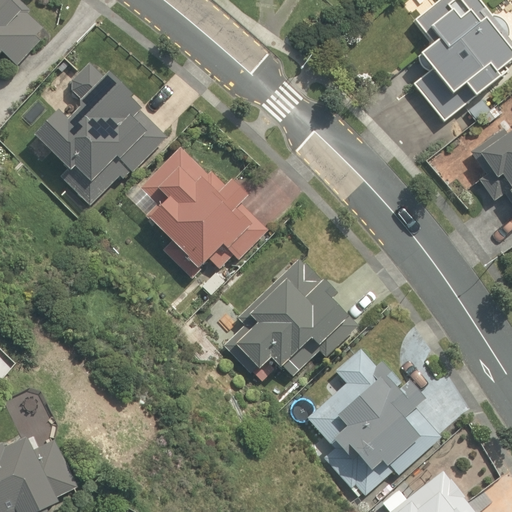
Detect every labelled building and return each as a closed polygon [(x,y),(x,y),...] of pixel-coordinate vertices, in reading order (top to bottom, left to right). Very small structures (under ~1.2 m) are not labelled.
[(16,67),(40,42),(36,38),(42,32),(24,15),(28,11),(15,0),(0,0),(0,54),(1,53),(16,67)] [(511,42),(477,0),(442,0),(415,21),(434,44),(415,59),(427,75),(413,86),(443,124),(499,79),(494,72),(511,57),(511,42)] [(132,173),(167,138),(140,111),(142,109),(131,98),(133,95),(109,72),(103,78),(89,64),(71,82),(72,92),(79,99),(79,110),(69,121),(60,112),(36,136),(68,169),(60,177),(90,206),(120,176),(122,179),(130,171),(132,173)] [(511,134),(507,137),(502,130),(469,152),(486,176),(478,182),(493,202),(504,194),(511,205),(511,134)] [(238,260),(267,231),(240,204),(248,196),(232,181),(226,187),(212,172),(209,175),(182,149),(140,190),(156,205),(146,215),(172,241),(163,251),(193,281),(212,262),(219,269),(233,255),(238,260)] [(299,261),(238,318),(245,326),(224,346),(252,376),(271,358),(281,369),(284,367),(294,377),(320,352),(324,357),(357,326),(332,300),(339,293),(326,279),(323,281),(306,263),(303,265),(299,261)] [(346,384),(307,419),(334,449),(322,460),(348,488),(354,483),(366,496),(394,471),(398,476),(441,438),(415,409),(425,400),(409,382),(399,390),(396,387),(401,383),(382,362),(376,367),(360,350),(335,372),(346,384)] [(0,511),(48,511),(46,508),(58,502),(55,498),(76,488),(54,441),(33,450),(26,437),(5,447),(4,444),(0,445),(0,511)] [(442,472),(391,511),(482,511),(470,496),(465,500),(442,472)]
